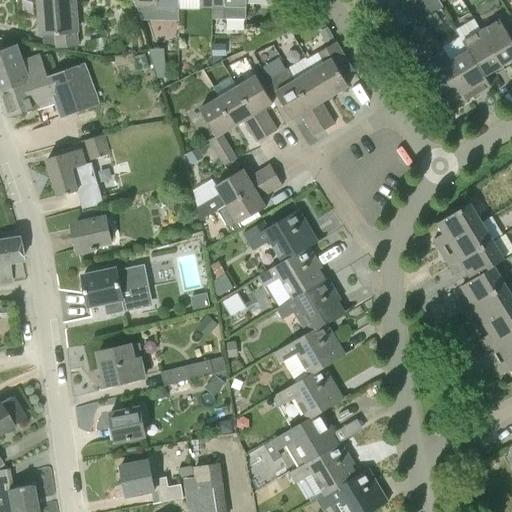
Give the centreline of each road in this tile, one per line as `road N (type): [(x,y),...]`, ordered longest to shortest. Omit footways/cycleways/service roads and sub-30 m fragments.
road 1 (residential): [(43,286),(75,511)]
road 2 (residential): [(418,463),(395,348),(395,250)]
road 3 (residential): [(395,250),(358,225),(320,168),(327,154),(395,111)]
road 4 (residential): [(0,129),(43,286)]
road 5 (residential): [(395,111),(330,0)]
